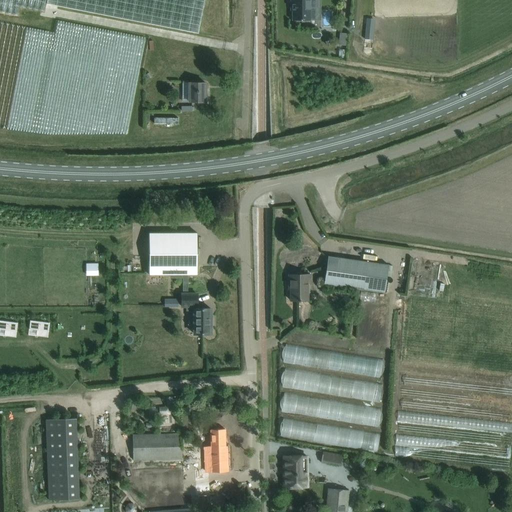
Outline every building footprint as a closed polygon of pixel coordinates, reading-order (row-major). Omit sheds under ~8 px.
[(0,0),(0,12),(18,16),(20,8),(44,12),(46,4),(188,31),(198,33),(204,0),(0,0)] [(290,0),(290,5),(292,5),(292,20),(310,20),(309,0),(290,0)] [(309,0),(310,20),(319,20),(319,0),(309,0)] [(56,20),(51,32),(0,22),(0,129),(1,130),(51,134),(127,135),(143,37),(56,20)] [(341,34),(340,45),(347,46),(348,35),(341,34)] [(205,83),(195,83),(189,83),(189,102),(205,102),(205,83)] [(197,233),(187,233),(148,233),(148,274),(197,274),(197,233)] [(388,265),(338,258),(328,256),(324,284),(384,293),(388,265)] [(433,263),(415,261),(409,295),(427,298),(433,263)] [(290,283),(290,289),(290,300),(308,300),(308,284),(311,284),(311,274),(289,274),(288,283),(290,283)] [(197,294),(181,294),(181,306),(186,306),(186,311),(194,311),(194,321),(194,334),(210,334),(210,308),(197,308),(197,294)] [(434,312),(427,316),(429,321),(437,317),(434,312)] [(470,325),(470,317),(447,316),(446,325),(470,325)] [(443,328),(443,337),(472,338),(472,329),(443,328)] [(290,353),(364,364),(366,351),(292,341),(290,353)] [(469,342),(441,341),(441,348),(468,350),(469,342)] [(407,349),(406,355),(424,358),(425,352),(407,349)] [(466,362),(466,354),(443,353),(443,360),(466,362)] [(291,365),(290,377),(371,390),(379,391),(381,379),(291,365)] [(464,397),(465,388),(403,385),(402,393),(464,397)] [(386,416),(388,404),(291,390),(289,402),(386,416)] [(401,405),(463,408),(463,400),(401,397),(401,405)] [(159,415),(170,415),(169,406),(159,407),(159,415)] [(401,411),(400,417),(460,421),(461,413),(416,410),(416,412),(401,411)] [(384,441),(386,429),(290,415),(288,427),(384,441)] [(79,499),(76,418),(45,419),(48,500),(79,499)] [(461,433),(461,424),(401,420),(400,429),(461,433)] [(224,429),(214,429),(210,429),(210,446),(203,447),(204,470),(228,469),(227,446),(225,446),(224,429)] [(181,434),(132,435),(132,460),(181,459),(181,434)] [(349,460),(349,449),(330,448),(329,459),(349,460)] [(306,456),(298,456),(284,456),(284,487),(307,487),(306,473),(306,456)] [(148,463),(149,498),(183,497),(181,462),(148,463)] [(346,511),(348,500),(349,490),(328,488),(325,511),(346,511)] [(215,506),(220,506),(223,503),(223,498),(220,495),(215,495),(212,498),(212,503),(215,506)]
